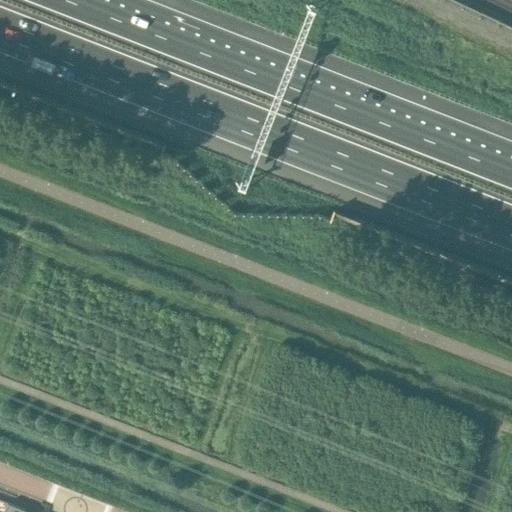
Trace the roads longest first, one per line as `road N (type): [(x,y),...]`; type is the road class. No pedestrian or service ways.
road 1 (motorway): [(0,28),(511,227)]
road 2 (motorway): [(511,173),(63,0)]
